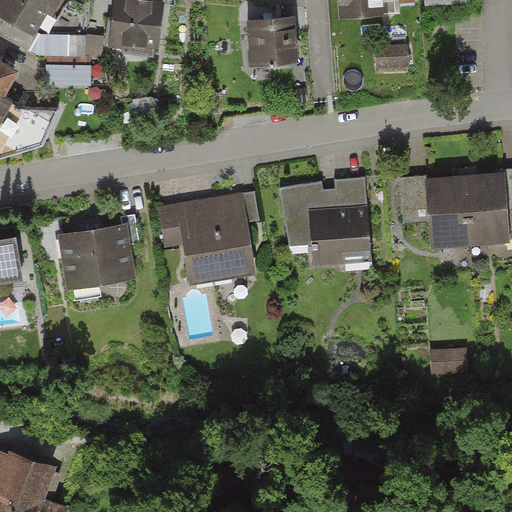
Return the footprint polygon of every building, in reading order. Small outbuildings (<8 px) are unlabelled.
[(4,0),(0,8),(0,11),(6,15),(0,25),(0,33),(30,50),(39,34),(33,31),(45,10),(50,13),(57,0),(4,0)] [(154,55),(161,4),(127,0),(118,0),(116,19),(109,19),(106,44),(123,46),(123,52),(154,55)] [(395,13),(394,0),(342,0),(344,17),(395,13)] [(297,59),(293,18),(246,22),(250,64),(297,59)] [(85,36),(52,36),(52,55),(85,55),(85,36)] [(407,47),(377,49),(378,65),(408,63),(407,47)] [(0,61),(0,157),(43,143),(59,108),(26,106),(2,92),(14,70),(0,61)] [(90,66),(47,65),(47,84),(90,84),(90,66)] [(511,172),(396,182),(399,224),(415,223),(417,248),(511,240),(511,172)] [(367,184),(278,192),(283,246),(303,245),(305,266),(374,260),(367,184)] [(252,276),(241,194),(171,204),(182,286),(252,276)] [(118,228),(55,236),(62,287),(125,279),(118,228)] [(0,279),(25,277),(20,234),(0,236),(0,279)] [(434,361),(435,372),(466,370),(465,349),(445,350),(445,361),(434,361)] [(0,447),(0,511),(67,511),(69,508),(41,498),(52,467),(0,447)]
